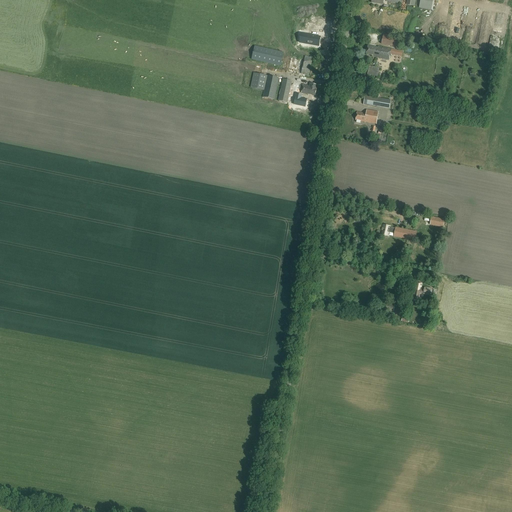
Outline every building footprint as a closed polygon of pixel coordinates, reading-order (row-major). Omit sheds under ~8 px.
[(430,0),(420,0),(419,8),(431,10),(433,1),(430,0)] [(319,47),(321,38),(302,34),(300,43),(319,47)] [(383,36),(381,44),(395,47),(397,39),(383,36)] [(252,59),(281,66),(284,53),(255,46),(252,59)] [(373,55),(372,57),(389,60),(391,49),(378,46),(378,48),(368,46),(366,54),(373,55)] [(304,59),(302,74),(308,75),(311,61),(304,59)] [(371,68),(369,68),(367,75),(378,77),(379,68),(376,67),(372,66),(371,68)] [(250,89),(264,91),(267,77),(253,74),(250,89)] [(279,79),(267,77),(264,91),(263,98),(274,101),(279,79)] [(290,82),(282,80),(277,101),(286,103),(290,82)] [(308,95),(308,94),(315,95),(317,85),(310,83),(310,86),(303,84),(301,93),(308,95)] [(296,93),(294,105),(305,107),(307,99),(302,98),(302,95),(296,93)] [(381,98),(374,97),(372,106),(379,107),(381,98)] [(356,120),(357,120),(356,122),(360,123),(361,121),(376,124),(378,112),(366,110),(366,113),(357,112),(356,120)] [(432,217),(430,225),(443,227),(445,219),(432,217)] [(381,235),(388,236),(389,232),(394,233),(394,236),(411,240),(413,231),(395,228),(390,227),(390,226),(383,224),(381,235)] [(419,300),(420,296),(419,296),(419,294),(420,294),(420,293),(423,293),(423,294),(431,295),(432,288),(424,287),(424,288),(421,288),(422,283),(415,282),(413,299),(419,300)]
